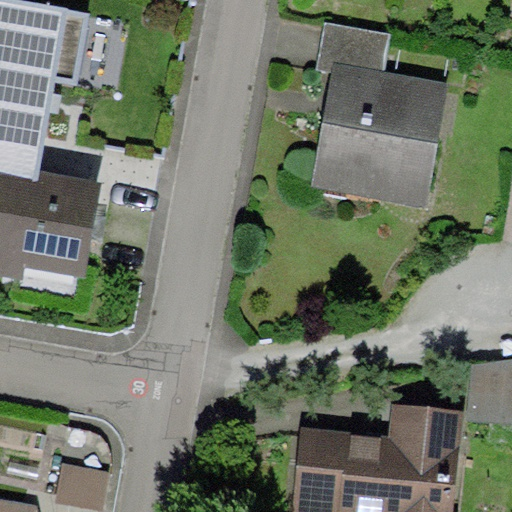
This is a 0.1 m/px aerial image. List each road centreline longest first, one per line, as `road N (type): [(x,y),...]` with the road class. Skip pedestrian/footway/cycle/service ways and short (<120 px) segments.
road 1 (residential): [(239,0),(172,375)]
road 2 (residential): [(505,298),(452,329),(396,342),(172,375)]
road 3 (residential): [(172,375),(0,336)]
road 4 (residential): [(172,375),(146,511)]
